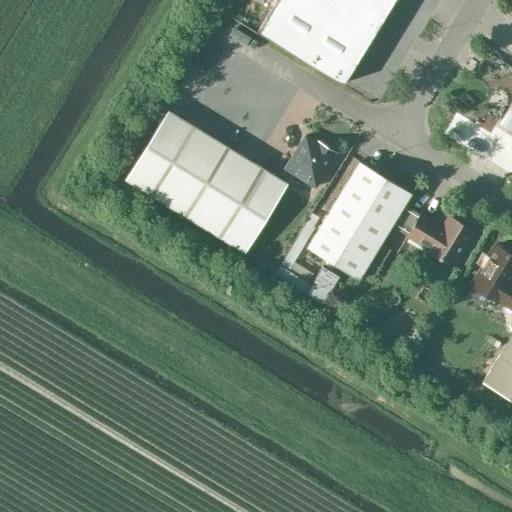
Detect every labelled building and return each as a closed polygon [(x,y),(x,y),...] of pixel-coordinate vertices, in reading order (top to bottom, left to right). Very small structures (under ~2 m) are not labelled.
[(276,0),(257,32),(342,84),(393,0),(276,0)] [(470,79),(461,92),(475,101),(484,88),(470,79)] [(167,110),(125,178),(245,252),(248,247),(286,183),(278,178),(252,162),(167,110)] [(305,135),(278,178),(286,183),(292,173),(315,187),(336,153),(317,141),(316,142),(305,135)] [(358,278),(391,224),(403,205),(410,193),(359,161),(306,247),(358,278)] [(448,216),(441,227),(403,205),(391,224),(408,234),(407,236),(428,249),(427,250),(452,266),(473,232),(448,216)] [(472,286),(467,294),(483,304),(487,297),(498,304),(499,302),(511,309),(511,289),(508,287),(511,279),(511,255),(494,245),(470,285),(472,286)] [(282,273),(313,287),(318,274),(287,261),(282,273)] [(511,332),(482,381),(492,387),(511,399),(511,332)]
